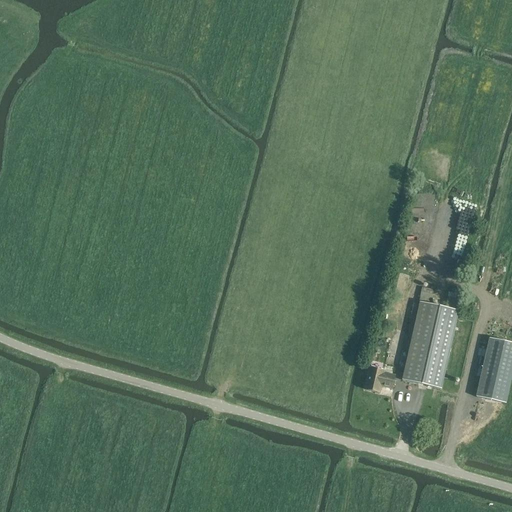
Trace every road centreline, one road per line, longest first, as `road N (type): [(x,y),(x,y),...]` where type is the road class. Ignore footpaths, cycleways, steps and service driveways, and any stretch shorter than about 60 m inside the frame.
road 1 (tertiary): [(511,487),(38,354),(0,336)]
road 2 (track): [(74,37),(0,198)]
